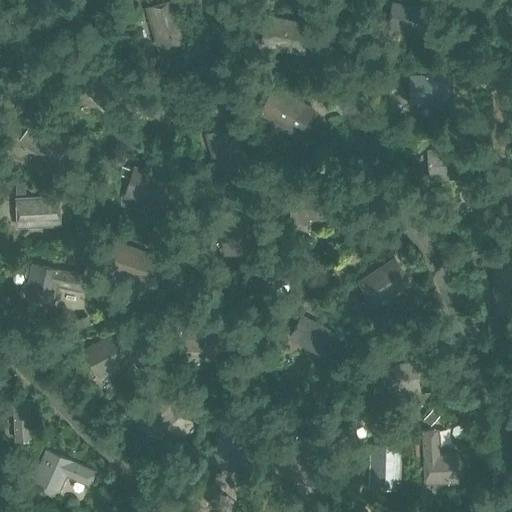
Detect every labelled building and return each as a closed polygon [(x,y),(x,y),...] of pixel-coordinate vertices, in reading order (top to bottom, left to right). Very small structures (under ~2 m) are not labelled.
[(159,47),(187,39),(175,0),(170,0),(147,7),(159,47)] [(511,0),(501,0),(504,12),(511,10),(511,0)] [(388,28),(426,35),(432,8),(393,1),(388,28)] [(303,53),(310,24),(268,15),(262,44),(303,53)] [(106,109),(127,88),(95,57),(75,78),(106,109)] [(412,103),(452,103),(452,74),(412,74),(412,103)] [(299,134),(314,108),(275,86),(260,111),(299,134)] [(55,162),(71,137),(37,115),(21,140),(55,162)] [(217,168),(244,160),(234,125),(206,133),(217,168)] [(430,178),(472,176),(471,147),(428,149),(430,178)] [(168,209),(178,181),(136,166),(126,194),(168,209)] [(292,221),(337,220),(336,190),(292,191),(292,221)] [(19,226),(61,224),(59,195),(17,197),(19,226)] [(225,252),(255,248),(249,206),(219,210),(225,252)] [(147,283),(157,255),(117,241),(107,269),(147,283)] [(497,298),(511,296),(511,251),(494,253),(497,298)] [(376,305),(411,281),(395,257),(360,280),(376,305)] [(81,289),(84,274),(33,263),(26,294),(54,300),(58,284),(81,289)] [(336,332),(302,313),(288,337),(323,356),(336,332)] [(183,350),(223,351),(224,323),(184,322),(183,350)] [(99,375),(137,355),(123,328),(85,348),(99,375)] [(375,397),(419,389),(417,375),(415,375),(412,361),(370,369),(375,397)] [(156,437),(185,409),(164,388),(135,416),(156,437)] [(15,399),(13,399),(14,443),(30,442),(29,399),(15,399)] [(240,468),(249,429),(221,422),(212,462),(240,468)] [(426,482),(458,480),(456,452),(440,453),(439,429),(424,430),(426,482)] [(312,483),(327,446),(298,434),(283,472),(312,483)] [(400,486),(401,445),(371,445),(370,485),(400,486)] [(89,483),(95,470),(47,449),(34,478),(60,489),(67,474),(89,483)]
